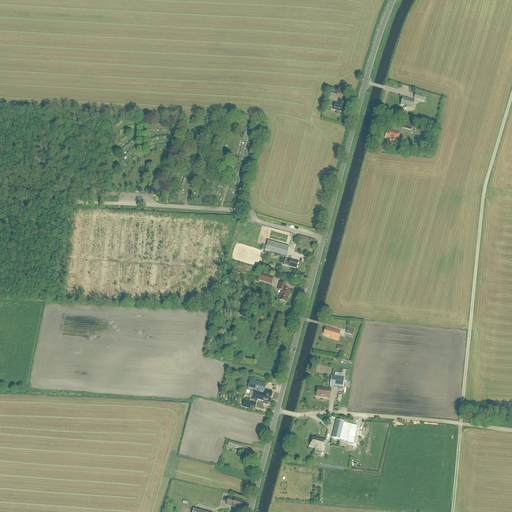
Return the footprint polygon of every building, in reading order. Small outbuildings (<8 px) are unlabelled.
[(412,109),(414,102),(402,98),(400,106),(404,107),(404,109),(408,110),(408,108),(412,109)] [(338,104),(335,103),(333,110),(342,112),(345,102),(339,100),(338,104)] [(391,131),(387,130),(385,138),(390,139),(390,138),(393,139),(393,140),(397,141),(400,134),(392,131),(392,132),(391,132),(391,131)] [(286,257),(289,247),(268,241),(265,251),(286,257)] [(285,259),(285,260),(281,259),(280,263),(284,265),(283,265),(297,269),(299,263),(290,260),(285,259)] [(259,280),(272,284),(274,276),(261,273),(259,280)] [(279,300),(287,302),(290,291),(285,289),(286,285),(280,283),(278,290),(282,291),(279,300)] [(340,332),(326,328),(324,335),(331,337),(331,338),(338,340),(340,332)] [(343,388),(344,378),(344,377),(347,377),(348,371),(342,370),(341,374),(335,373),(335,377),(331,376),(330,386),(343,388)] [(254,380),(250,379),(248,389),(254,391),(252,400),(257,401),(257,400),(264,402),(263,404),(268,406),(269,403),(270,404),(272,393),(264,391),(266,385),(254,382),(254,380)] [(330,399),(331,390),(322,389),(317,389),(316,396),(320,397),(330,399)] [(256,404),(244,401),(242,407),(254,410),(256,404)] [(336,421),(332,439),(339,440),(344,423),(336,421)] [(323,450),(325,441),(319,439),(319,440),(312,438),(310,446),(315,448),(323,450)] [(199,503),(218,508),(221,494),(210,491),(209,495),(205,494),(206,491),(208,492),(209,489),(203,488),(199,503)] [(232,508),(241,510),(244,501),(234,499),(228,498),(226,505),(232,507),(232,508)]
